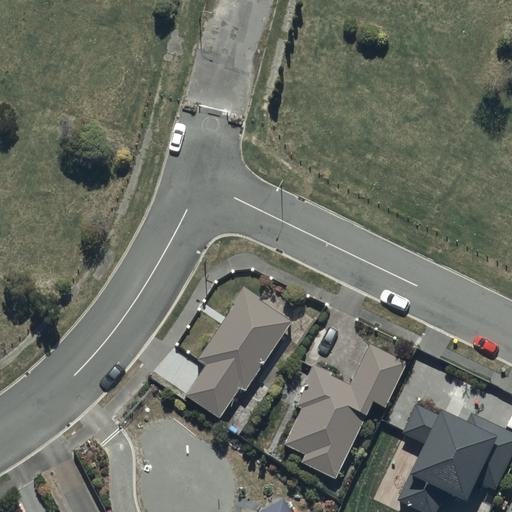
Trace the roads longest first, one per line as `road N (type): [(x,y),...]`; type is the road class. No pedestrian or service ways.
road 1 (residential): [(511,330),(208,191),(196,194),(106,338),(0,433)]
road 2 (track): [(244,0),(196,194)]
